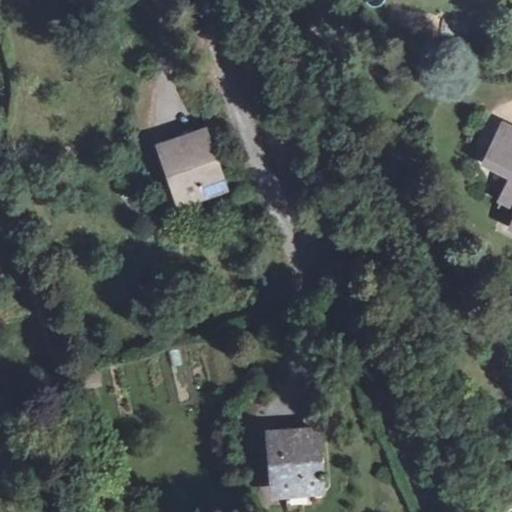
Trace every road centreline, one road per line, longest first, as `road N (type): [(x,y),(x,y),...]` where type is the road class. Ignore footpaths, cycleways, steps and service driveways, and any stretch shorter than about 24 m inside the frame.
road 1 (residential): [(206,0),(229,83),(424,511)]
road 2 (track): [(0,206),(47,302),(63,390),(55,511)]
road 3 (track): [(285,419),(306,380),(307,255)]
